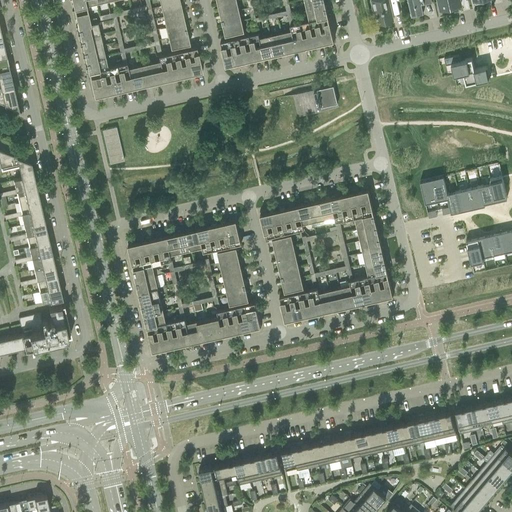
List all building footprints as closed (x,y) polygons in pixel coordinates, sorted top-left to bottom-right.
[(236,0),(218,4),(220,15),(239,11),(236,0)] [(304,0),(307,10),(326,6),(325,4),(325,2),(324,0),(304,0)] [(374,0),(371,1),(372,5),(375,16),(377,15),(379,23),(380,23),(381,25),(388,23),(387,21),(389,21),(394,20),(392,14),(399,12),(399,14),(400,14),(397,2),(400,1),(399,0),(374,0)] [(407,0),(411,16),(423,13),(421,3),(423,3),(424,5),(432,3),(431,0),(407,0)] [(438,0),(440,9),(447,8),(447,9),(455,7),(455,6),(461,4),(459,0),(438,0)] [(161,7),(163,17),(182,13),(179,2),(161,7)] [(74,10),(72,11),(73,16),(75,15),(76,18),(78,27),(90,24),(89,19),(86,5),(85,5),(73,8),(74,10)] [(309,20),(309,21),(318,19),(328,17),(326,6),(328,6),(328,5),(307,10),(309,20)] [(220,15),(223,25),(242,21),(239,11),(220,15)] [(163,17),(165,28),(184,23),(182,13),(163,17)] [(328,17),(318,19),(324,42),(327,41),(327,44),(334,42),(328,17)] [(318,19),(309,21),(314,44),(317,43),(318,46),(324,44),(324,42),(318,19)] [(309,20),(299,22),(305,46),(308,46),(309,48),(315,47),(314,44),(309,21),(309,20)] [(242,21),(223,25),(225,35),(244,31),(242,21)] [(78,27),(80,38),(99,33),(97,22),(90,24),(78,27)] [(294,23),(290,24),(291,30),(296,49),(299,48),(299,50),(306,49),(305,46),(299,22),(294,23)] [(165,28),(168,38),(187,34),(184,23),(165,28)] [(291,30),(281,32),(285,51),(296,49),(291,30)] [(258,32),(249,34),(255,60),(261,59),(260,57),(263,56),(259,37),(260,37),(258,32)] [(281,32),(270,35),(274,53),(285,51),(281,32)] [(80,38),(83,49),(102,45),(99,33),(80,38)] [(187,34),(168,38),(170,48),(189,44),(187,34)] [(249,34),(239,36),(245,63),(252,61),(251,59),(254,58),(254,61),(255,60),(249,34)] [(270,35),(260,37),(259,37),(263,56),(274,53),(270,35)] [(239,36),(230,38),(236,65),(242,63),(242,61),(244,60),(245,63),(239,36)] [(236,65),(230,38),(220,41),(226,67),(233,65),(232,63),(235,63),(236,65)] [(83,49),(85,60),(104,56),(102,45),(83,49)] [(196,46),(186,49),(192,75),(193,75),(192,72),(195,72),(195,74),(202,73),(196,46)] [(186,49),(177,51),(183,77),(183,75),(185,74),(186,76),(192,75),(186,49)] [(177,51),(167,53),(173,79),(174,79),(173,77),(176,76),(177,78),(183,77),(177,51)] [(122,63),(116,64),(122,89),(122,91),(129,90),(128,87),(131,86),(124,53),(120,54),(122,63)] [(167,53),(158,55),(164,79),(167,78),(167,81),(173,79),(167,53)] [(459,54),(444,58),(445,65),(451,63),(454,74),(463,72),(474,69),(471,58),(460,60),(459,54)] [(0,69),(9,68),(6,55),(0,56),(0,69)] [(85,60),(88,71),(98,69),(107,66),(104,56),(85,60)] [(157,61),(148,63),(153,81),(159,80),(164,79),(159,60),(157,61)] [(148,63),(138,65),(142,84),(153,81),(148,63)] [(116,64),(107,66),(113,91),(112,91),(113,93),(119,92),(119,89),(122,89),(116,64)] [(127,67),(127,68),(131,86),(132,86),(142,84),(138,65),(129,67),(127,67)] [(107,66),(98,69),(103,93),(104,95),(110,94),(110,91),(112,91),(113,91),(107,66)] [(474,69),(463,72),(465,83),(488,78),(485,66),(474,69)] [(0,85),(1,88),(13,85),(9,68),(0,69),(0,85)] [(98,69),(88,71),(94,98),(101,96),(100,94),(103,93),(98,69)] [(1,88),(4,104),(18,109),(13,85),(1,88)] [(338,107),(333,85),(296,94),(301,116),(338,107)] [(116,126),(106,129),(102,130),(109,163),(124,160),(116,126)] [(19,166),(16,156),(15,155),(15,153),(9,150),(8,153),(0,149),(0,163),(2,170),(19,166)] [(21,178),(34,175),(30,161),(16,156),(19,166),(21,177),(21,178)] [(21,178),(21,177),(13,179),(15,189),(7,191),(8,195),(16,193),(16,191),(36,186),(34,175),(21,178)] [(432,178),(431,178),(437,200),(447,198),(448,198),(447,193),(443,175),(442,175),(442,177),(432,180),(432,178)] [(501,175),(489,178),(490,183),(495,201),(507,198),(501,175)] [(421,180),(420,181),(425,203),(437,200),(431,178),(431,180),(421,182),(421,180)] [(490,183),(480,185),(484,205),(485,205),(485,203),(495,201),(490,183)] [(480,185),(469,188),(473,207),(474,207),(473,206),(484,203),(484,205),(480,185)] [(18,202),(39,197),(36,186),(16,191),(16,193),(18,202)] [(358,190),(358,191),(363,215),(373,212),(367,186),(361,188),(361,190),(358,191),(358,190)] [(349,193),(354,217),(355,217),(363,215),(358,191),(358,190),(358,188),(351,190),(352,192),(350,192),(349,193)] [(469,188),(458,190),(462,210),(463,210),(462,208),(472,206),(473,208),(473,207),(469,188)] [(340,195),(339,195),(345,219),(354,217),(349,193),(348,190),(342,192),(342,194),(340,195)] [(447,193),(448,198),(447,198),(449,207),(451,213),(452,212),(451,211),(461,209),(462,210),(458,190),(447,193)] [(330,197),(334,216),(338,231),(342,230),(339,220),(345,219),(339,195),(340,195),(339,193),(333,194),(333,196),(330,197)] [(21,213),(41,208),(39,197),(18,202),(20,211),(12,213),(13,217),(21,215),(21,213)] [(319,200),(324,219),(334,216),(330,197),(319,200)] [(309,202),(308,202),(313,221),(324,219),(319,200),(309,202)] [(308,202),(298,205),(302,223),(303,223),(306,223),(313,221),(308,202)] [(294,203),(288,204),(288,207),(294,231),(303,229),(302,223),(298,205),(295,205),(294,203)] [(285,205),(278,207),(279,209),(285,233),(294,231),(288,207),(285,207),(285,205)] [(276,207),(269,209),(269,211),(270,211),(275,235),(285,233),(279,209),(276,210),(276,207)] [(23,224),(44,219),(41,208),(21,213),(21,215),(23,224)] [(266,209),(260,211),(266,237),(275,235),(270,211),(269,211),(267,212),(266,209)] [(363,215),(355,217),(357,228),(376,224),(375,221),(374,214),(376,213),(376,212),(373,212),(363,215)] [(226,221),(231,245),(241,243),(235,217),(229,218),(229,220),(226,221)] [(26,233),(18,235),(18,239),(27,237),(26,235),(46,231),(44,219),(23,224),(26,233)] [(217,223),(216,223),(222,247),(231,245),(226,221),(226,219),(219,220),(220,223),(217,223)] [(207,225),(207,226),(213,250),(222,247),(216,223),(217,223),(216,221),(210,222),(210,225),(208,225),(207,225)] [(201,227),(198,228),(202,247),(203,252),(213,250),(207,226),(207,225),(207,223),(200,225),(201,227)] [(376,224),(357,228),(360,240),(379,235),(378,233),(376,225),(379,225),(378,223),(376,224)] [(188,230),(187,230),(191,249),(199,247),(202,247),(198,228),(188,230)] [(500,232),(504,252),(511,249),(511,232),(511,229),(510,229),(511,231),(500,233),(500,232)] [(177,232),(176,233),(181,252),(191,249),(187,230),(177,232)] [(29,246),(49,242),(46,231),(26,235),(27,237),(29,246)] [(489,234),(488,234),(493,254),(504,252),(500,232),(499,232),(499,233),(489,236),(489,234)] [(162,233),(155,235),(156,237),(162,261),(168,260),(171,259),(170,254),(166,235),(163,236),(162,233)] [(166,235),(170,254),(174,253),(181,252),(176,233),(166,235)] [(272,238),(275,249),(293,245),(291,234),(272,238)] [(478,237),(477,237),(482,257),(493,254),(488,234),(488,235),(488,236),(478,238),(478,237)] [(379,235),(360,240),(363,252),(381,247),(381,245),(379,237),(381,237),(381,235),(379,235)] [(153,236),(146,237),(147,239),(152,263),(162,261),(156,237),(153,238),(153,236)] [(467,239),(466,240),(471,264),(483,261),(482,257),(477,237),(477,239),(467,241),(467,239)] [(143,238),(137,239),(137,242),(143,265),(144,265),(152,263),(147,239),(144,240),(144,239),(143,238)] [(134,240),(127,241),(128,244),(133,268),(143,265),(137,242),(135,242),(134,240)] [(31,258),(52,253),(49,242),(29,246),(31,256),(23,257),(24,261),(32,259),(31,258)] [(275,249),(277,260),(296,255),(293,245),(275,249)] [(217,251),(220,262),(239,258),(236,247),(217,251)] [(381,247),(363,252),(365,263),(384,259),(384,257),(384,256),(382,249),(384,248),(384,247),(383,247),(381,247)] [(34,269),(54,264),(52,253),(31,258),(32,259),(34,269)] [(277,260),(279,270),(298,266),(296,255),(277,260)] [(220,262),(222,273),(241,268),(239,258),(220,262)] [(384,259),(365,263),(368,275),(377,273),(387,271),(386,268),(385,260),(387,260),(387,258),(384,259)] [(133,268),(131,268),(132,270),(134,269),(135,276),(136,277),(136,279),(144,278),(155,275),(152,263),(144,265),(143,265),(133,268)] [(29,284),(37,282),(36,280),(57,275),(54,264),(34,269),(36,278),(28,280),(29,284)] [(279,270),(282,281),(301,276),(298,266),(279,270)] [(222,273),(224,283),(243,279),(241,268),(222,273)] [(351,269),(347,270),(350,285),(354,304),(355,303),(358,303),(358,305),(365,304),(364,301),(358,277),(353,278),(351,269)] [(387,271),(377,273),(382,297),(383,297),(386,296),(386,299),(393,297),(387,271)] [(368,275),(373,299),(374,299),(376,298),(377,301),(383,299),(383,297),(382,297),(377,273),(368,275)] [(37,282),(39,291),(59,286),(57,275),(36,280),(37,282)] [(136,279),(134,280),(134,281),(136,281),(138,288),(139,291),(144,290),(158,287),(155,275),(144,278),(136,279)] [(368,275),(358,277),(364,301),(365,301),(367,301),(368,303),(374,301),(373,299),(368,275)] [(301,276),(282,281),(284,292),(303,288),(301,276)] [(224,283),(227,294),(246,289),(243,279),(224,283)] [(350,285),(339,287),(344,306),(354,304),(350,285)] [(59,286),(39,291),(42,302),(62,298),(59,286)] [(139,291),(136,292),(137,293),(139,293),(141,300),(142,303),(144,302),(160,298),(158,287),(144,290),(139,291)] [(317,287),(308,289),(313,313),(313,316),(320,314),(319,312),(322,311),(318,292),(317,287)] [(339,287),(329,290),(333,308),(343,306),(344,306),(339,287)] [(246,289),(227,294),(229,305),(248,300),(246,289)] [(308,289),(298,291),(304,315),(303,315),(304,318),(311,316),(310,314),(313,313),(308,289)] [(319,292),(318,292),(322,311),(333,309),(333,308),(329,290),(319,292)] [(298,291),(289,294),(294,317),(295,320),(301,318),(301,316),(303,315),(304,315),(298,291)] [(289,294),(279,296),(285,322),(292,320),(291,318),(294,318),(294,317),(289,294)] [(142,303),(139,303),(140,305),(142,304),(144,312),(144,313),(144,314),(163,310),(160,298),(144,302),(142,303)] [(255,301),(245,304),(250,328),(251,327),(251,330),(251,327),(254,327),(254,329),(261,328),(255,301)] [(18,317),(22,333),(25,345),(64,336),(63,333),(70,331),(63,303),(48,307),(51,317),(41,320),(39,312),(18,317)] [(245,304),(235,306),(241,330),(242,332),(242,330),(244,329),(245,331),(251,330),(251,327),(250,328),(245,304)] [(235,306),(226,308),(232,332),(233,334),(232,332),(235,331),(236,333),(242,332),(241,330),(235,306)] [(217,310),(218,315),(222,334),(226,333),(226,336),(233,334),(232,332),(226,308),(217,310)] [(144,314),(142,315),(142,316),(144,316),(145,316),(146,323),(147,326),(148,329),(157,327),(157,326),(166,324),(166,321),(163,310),(144,314)] [(218,315),(207,318),(212,337),(222,334),(218,315)] [(207,318),(196,320),(201,339),(212,337),(207,318)] [(188,332),(190,341),(201,339),(196,320),(186,323),(188,332)] [(187,342),(190,341),(188,332),(182,333),(181,326),(176,327),(178,334),(180,344),(181,344),(181,346),(188,344),(187,342)] [(178,344),(180,344),(178,334),(173,335),(171,328),(167,329),(169,336),(171,346),(172,348),(178,347),(178,344)] [(168,346),(171,346),(169,336),(164,337),(162,330),(158,331),(159,338),(162,348),(162,350),(169,349),(168,346)] [(159,349),(162,348),(159,338),(154,340),(152,332),(149,333),(153,353),(160,351),(159,349)] [(4,337),(7,349),(25,345),(22,333),(4,337)] [(498,400),(502,418),(501,419),(502,423),(511,421),(511,414),(508,398),(507,398),(507,399),(504,399),(498,400)] [(487,402),(491,421),(492,421),(501,419),(502,418),(498,400),(496,400),(496,401),(493,402),(493,401),(487,402)] [(491,421),(487,402),(486,403),(486,404),(483,404),(483,403),(477,405),(482,428),(482,426),(492,423),(492,421),(491,421)] [(482,428),(477,405),(475,405),(475,406),(472,407),(472,406),(466,407),(471,430),(482,428)] [(471,430),(466,407),(465,408),(462,409),(462,408),(455,410),(460,433),(471,430)] [(440,413),(445,437),(456,434),(451,411),(449,411),(449,412),(446,413),(446,412),(440,413)] [(445,437),(440,413),(438,414),(438,415),(435,415),(435,414),(429,416),(434,439),(445,437)] [(434,439),(429,416),(428,416),(428,417),(425,418),(425,417),(419,418),(424,441),(434,439)] [(424,441),(419,418),(417,419),(414,420),(414,419),(408,421),(413,444),(424,441)] [(398,423),(403,446),(413,444),(408,421),(407,421),(407,422),(404,423),(404,422),(398,423)] [(403,446),(398,423),(396,423),(396,424),(393,425),(393,424),(387,426),(392,449),(403,446)] [(376,428),(382,451),(392,449),(387,426),(386,426),(386,427),(383,428),(382,427),(376,428)] [(382,451),(376,428),(375,428),(375,429),(372,430),(372,429),(366,430),(371,454),(382,451)] [(355,433),(361,456),(371,454),(366,430),(365,431),(365,432),(362,432),(361,431),(355,433)] [(361,456),(355,433),(354,433),(354,434),(351,435),(351,434),(345,435),(350,458),(360,455),(360,456),(361,456)] [(340,436),(334,438),(340,460),(341,466),(351,464),(350,458),(345,435),(344,436),(344,437),(341,437),(340,436)] [(340,460),(334,438),(333,438),(333,439),(330,440),(330,439),(324,440),(329,463),(340,460)] [(329,463),(324,440),(322,440),(323,441),(320,442),(319,441),(313,443),(317,460),(317,461),(318,465),(329,463)] [(309,444),(303,445),(307,463),(308,467),(318,465),(317,461),(317,460),(313,443),(312,443),(312,444),(309,445),(309,444)] [(494,453),(511,468),(511,453),(511,452),(502,444),(494,453)] [(298,446),(292,447),(297,466),(296,466),(297,469),(297,470),(298,473),(299,478),(302,477),(310,475),(308,468),(308,467),(307,463),(303,445),(301,445),(302,446),(299,447),(298,446)] [(288,448),(281,450),(286,468),(287,475),(298,473),(297,470),(297,469),(296,466),(297,466),(292,447),(291,448),(291,449),(288,449),(288,448)] [(271,477),(282,474),(277,451),(275,451),(275,452),(272,453),(272,452),(266,454),(271,477)] [(487,462),(505,477),(511,468),(494,453),(487,462)] [(271,477),(266,454),(265,454),(265,455),(262,455),(261,455),(255,456),(261,479),(271,477)] [(261,479),(255,456),(254,456),(254,457),(251,458),(251,457),(245,458),(250,482),(261,479)] [(250,482),(245,458),(243,459),(244,460),(241,460),(240,459),(234,461),(237,471),(236,471),(239,484),(250,482)] [(223,474),(236,471),(237,471),(234,461),(233,461),(233,462),(230,463),(230,462),(216,465),(218,475),(223,474)] [(479,470),(497,486),(505,477),(487,462),(479,470)] [(218,476),(218,475),(216,465),(214,465),(215,466),(212,467),(211,466),(199,469),(201,479),(218,476)] [(472,479),(490,494),(497,486),(479,470),(472,479)] [(203,489),(225,484),(223,474),(218,475),(218,476),(201,479),(203,489)] [(374,478),(370,483),(377,488),(381,484),(374,478)] [(490,494),(472,479),(465,488),(483,503),(490,494)] [(362,491),(378,505),(386,496),(377,488),(370,483),(369,482),(362,491)] [(225,484),(203,489),(206,499),(225,495),(228,495),(225,484)] [(457,496),(475,511),(483,503),(465,488),(457,496)] [(371,511),(378,505),(362,491),(354,500),(353,501),(366,511),(371,511)] [(40,495),(26,498),(28,508),(36,506),(36,511),(56,511),(54,504),(48,506),(46,497),(46,494),(40,495)] [(225,505),(225,506),(228,505),(225,495),(206,499),(208,509),(225,505)] [(475,511),(457,496),(450,505),(457,511),(475,511)] [(342,507),(348,511),(366,511),(353,501),(354,500),(350,497),(342,507)] [(394,503),(386,511),(409,511),(415,506),(411,503),(408,506),(405,503),(397,497),(393,502),(394,503)] [(14,501),(0,504),(0,511),(11,511),(16,511),(14,501)]
